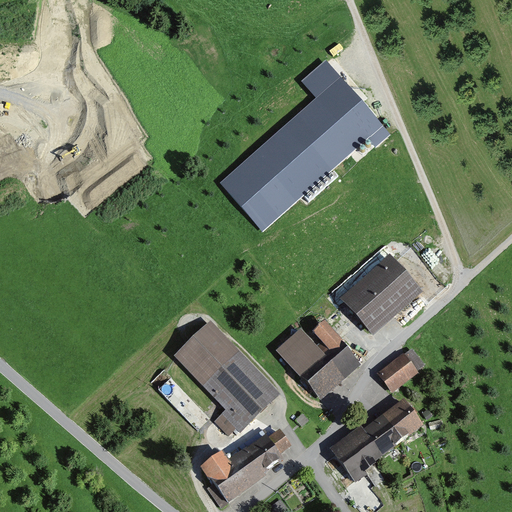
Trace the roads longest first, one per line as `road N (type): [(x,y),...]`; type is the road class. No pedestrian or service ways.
road 1 (track): [(464,279),(350,0)]
road 2 (residential): [(309,459),(410,334),(511,237)]
road 3 (unclassified): [(0,364),(171,511)]
